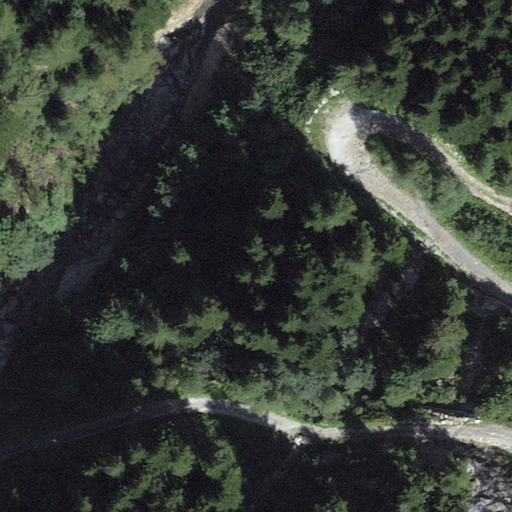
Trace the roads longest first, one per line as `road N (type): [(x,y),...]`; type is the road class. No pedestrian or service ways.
road 1 (track): [(511,441),(380,428),(317,434),(198,407),(0,457)]
road 2 (track): [(511,203),(392,125),(342,126),(334,143),(340,161),(511,292)]
